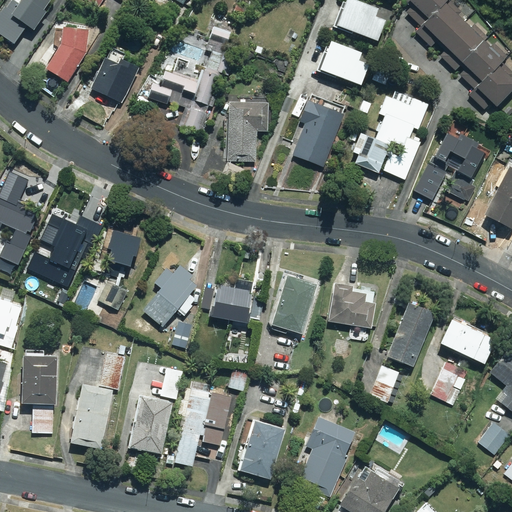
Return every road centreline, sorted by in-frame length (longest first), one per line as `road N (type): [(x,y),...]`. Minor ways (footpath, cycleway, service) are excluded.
road 1 (residential): [(0,90),(39,126),(184,198),(254,218),(389,234),(511,290)]
road 2 (residential): [(0,474),(173,511)]
road 3 (unknown): [(210,511),(247,409),(276,405)]
road 4 (unknown): [(405,240),(369,365)]
